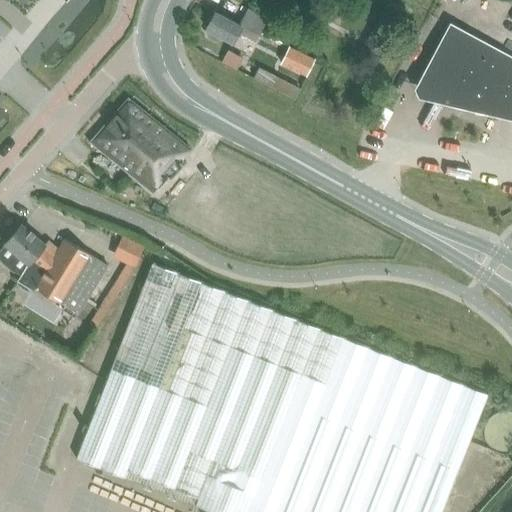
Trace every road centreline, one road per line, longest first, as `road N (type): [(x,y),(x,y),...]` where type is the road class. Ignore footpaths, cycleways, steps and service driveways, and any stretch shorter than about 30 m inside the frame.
road 1 (tertiary): [(156,50),(173,87),(203,111),(437,237)]
road 2 (residential): [(0,197),(121,60),(156,50)]
